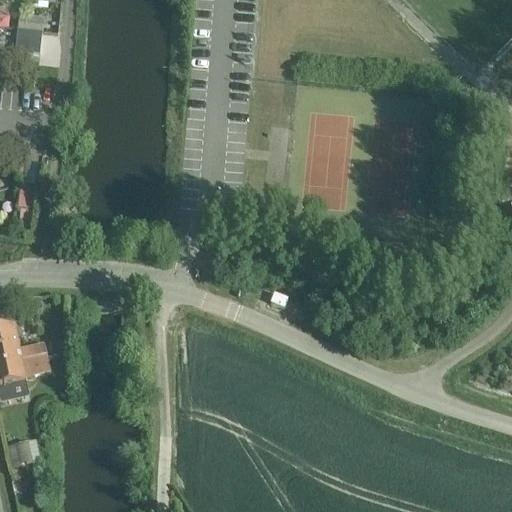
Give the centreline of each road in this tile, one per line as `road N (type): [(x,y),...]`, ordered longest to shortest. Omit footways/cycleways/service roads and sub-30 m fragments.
road 1 (unclassified): [(511,424),(412,392),(236,313)]
road 2 (residential): [(0,278),(148,281),(236,313)]
